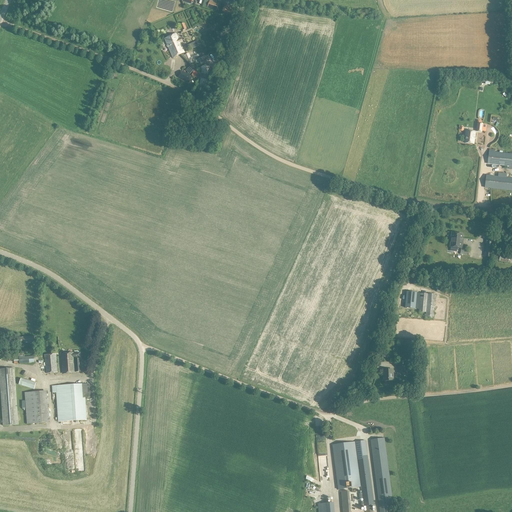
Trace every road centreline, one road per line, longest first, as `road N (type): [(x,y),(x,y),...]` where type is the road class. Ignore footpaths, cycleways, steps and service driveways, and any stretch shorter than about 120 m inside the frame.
road 1 (unclassified): [(130,511),(141,346),(56,277),(0,251)]
road 2 (track): [(434,204),(280,159),(199,102)]
road 3 (track): [(199,102),(0,21)]
road 4 (track): [(511,385),(365,400)]
